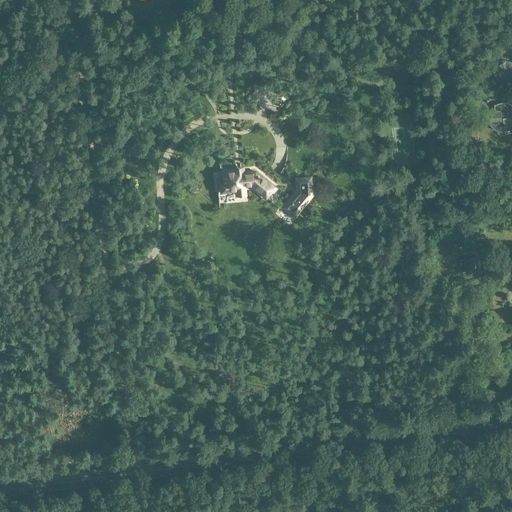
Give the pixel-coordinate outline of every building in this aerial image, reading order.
[(490,67),(503,88),(511,74),(511,61),(504,60),(504,59),(490,67)] [(402,93),(410,92),(407,72),(400,73),(402,93)] [(486,112),(487,124),(502,122),(501,111),(486,112)] [(478,127),(465,128),(466,141),(479,140),(478,127)] [(236,191),(236,187),(251,186),(266,198),(275,188),(255,172),(243,173),(243,170),(223,172),(224,183),(220,183),(221,193),(236,191)] [(297,193),(286,207),(296,216),(312,197),(310,180),(296,182),(297,193)] [(481,272),(480,257),(466,258),(467,273),(481,272)] [(450,333),(438,336),(441,348),(453,345),(450,333)]
